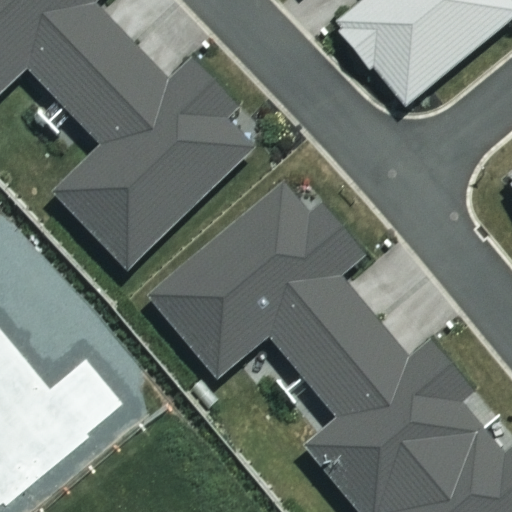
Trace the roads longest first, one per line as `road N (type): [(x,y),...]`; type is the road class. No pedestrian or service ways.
road 1 (residential): [(403,181),(227,0)]
road 2 (residential): [(511,320),(403,181)]
road 3 (residential): [(511,94),(403,181)]
